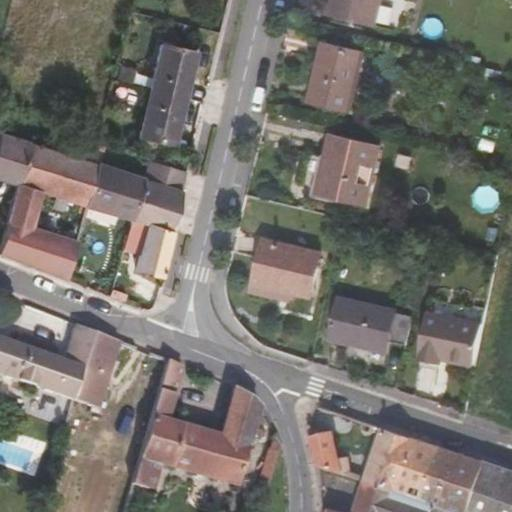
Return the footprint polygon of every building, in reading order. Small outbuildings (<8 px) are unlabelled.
[(381,0),(333,0),(331,13),(376,24),(381,0)] [(386,0),(380,20),(395,25),(402,0),(386,0)] [(365,53),(322,43),(309,101),(351,111),(365,53)] [(159,44),(149,85),(144,107),(137,135),(171,144),(193,53),(159,44)] [(129,80),(133,81),(144,84),(148,73),(133,69),(129,80)] [(126,102),(144,107),(149,85),(144,84),(133,81),(126,102)] [(25,140),(0,132),(0,181),(13,186),(25,140)] [(381,147),(331,135),(317,193),(367,205),(381,147)] [(90,161),(25,140),(13,186),(0,233),(0,255),(63,281),(74,241),(30,226),(40,193),(82,208),(94,163),(90,161)] [(141,178),(94,163),(82,208),(114,217),(129,222),(124,240),(140,245),(133,271),(160,278),(173,232),(169,231),(185,172),(147,160),(141,178)] [(112,225),(114,217),(82,208),(80,215),(112,225)] [(265,239),(254,283),(293,292),(312,296),(322,253),(265,239)] [(291,300),(293,292),(254,283),(252,291),(291,300)] [(390,340),(408,344),(414,316),(397,313),(398,310),(340,297),(331,339),(388,351),(390,340)] [(446,357),(477,364),(485,322),(429,311),(419,352),(422,353),(420,360),(444,365),(446,357)] [(0,376),(72,401),(91,332),(72,325),(61,358),(0,336),(0,376)] [(97,409),(119,342),(91,332),(72,401),(97,409)] [(160,464),(235,484),(257,405),(232,388),(218,436),(166,421),(182,366),(165,359),(130,484),(153,490),(160,464)] [(383,427),(365,480),(366,480),(456,511),(511,511),(511,468),(456,450),(383,427)] [(335,431),(311,435),(318,464),(345,473),(335,431)] [(257,483),(268,487),(280,446),(271,437),(257,483)] [(354,511),(335,511),(332,511),(331,511),(456,511),(366,480),(354,511)]
